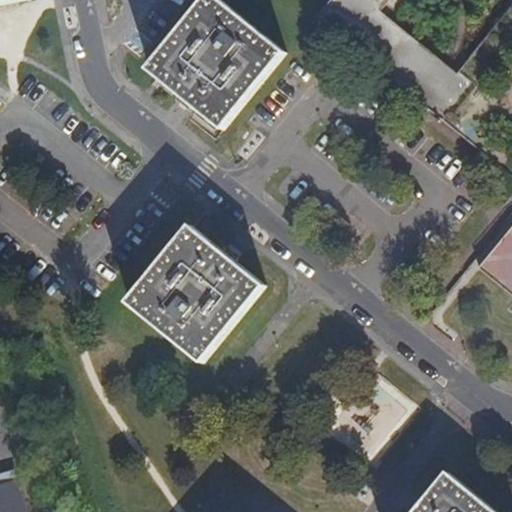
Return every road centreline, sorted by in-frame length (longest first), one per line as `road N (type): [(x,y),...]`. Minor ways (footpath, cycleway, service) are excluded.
road 1 (residential): [(280,138),(317,94),(440,191),(402,237)]
road 2 (residential): [(82,0),(101,84),(226,198)]
road 3 (residential): [(226,198),(351,297)]
road 4 (residential): [(402,237),(280,138)]
road 5 (residential): [(351,297),(472,392)]
